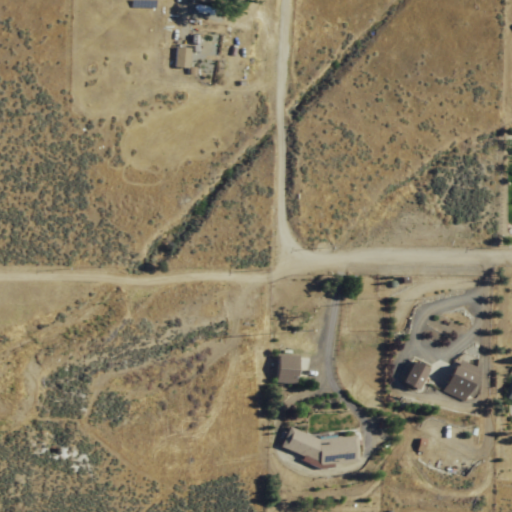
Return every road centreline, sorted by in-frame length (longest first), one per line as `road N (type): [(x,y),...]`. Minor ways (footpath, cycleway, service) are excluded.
road 1 (residential): [(278,0),(278,231),(297,252),(326,258)]
road 2 (residential): [(326,258),(511,257)]
